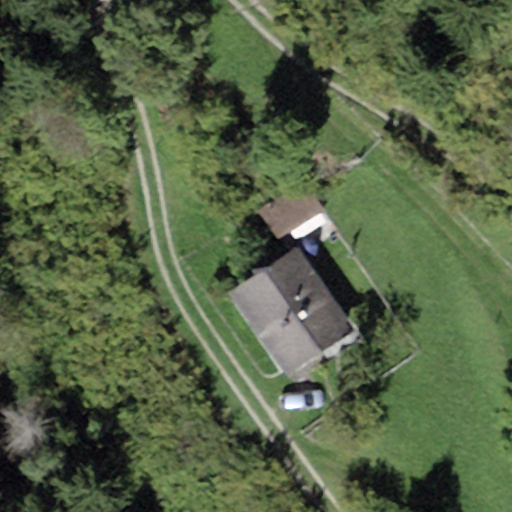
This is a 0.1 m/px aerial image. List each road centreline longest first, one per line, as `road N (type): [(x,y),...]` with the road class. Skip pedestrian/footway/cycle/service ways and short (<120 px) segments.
road 1 (track): [(327,511),(189,303),(165,249),(154,174),(118,70),(105,0)]
road 2 (track): [(285,38),(313,91),(440,210),(511,301)]
road 3 (track): [(241,0),(425,138),(511,188)]
